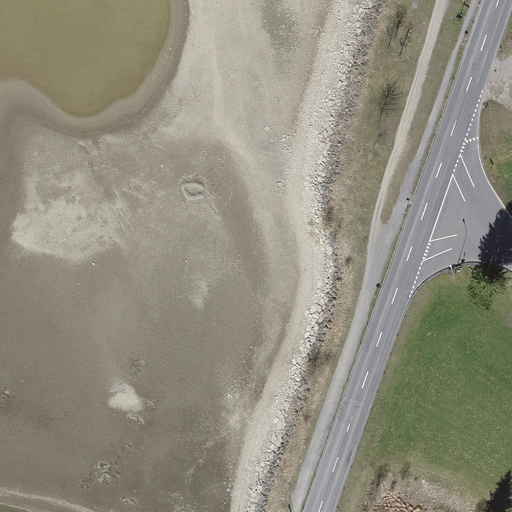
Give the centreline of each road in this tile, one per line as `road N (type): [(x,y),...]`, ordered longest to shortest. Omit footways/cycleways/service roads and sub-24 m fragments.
road 1 (secondary): [(317,511),(424,210)]
road 2 (secondary): [(424,210),(499,0)]
